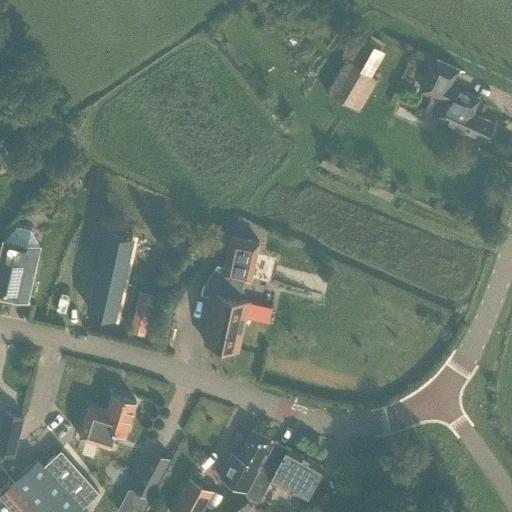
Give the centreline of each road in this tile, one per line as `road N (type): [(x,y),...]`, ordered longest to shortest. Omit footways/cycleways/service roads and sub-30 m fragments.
road 1 (unclassified): [(435,395),(390,420),(341,425),(133,358),(0,327)]
road 2 (unclassified): [(435,395),(472,352),(511,249)]
road 3 (unclassified): [(511,503),(435,395)]
